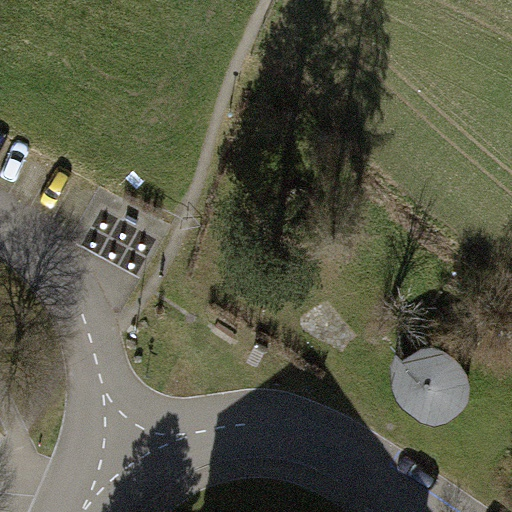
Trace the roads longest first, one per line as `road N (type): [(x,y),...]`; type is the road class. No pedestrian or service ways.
road 1 (residential): [(123,450),(245,421),(330,438),(435,511)]
road 2 (residential): [(123,450),(73,281),(0,224)]
